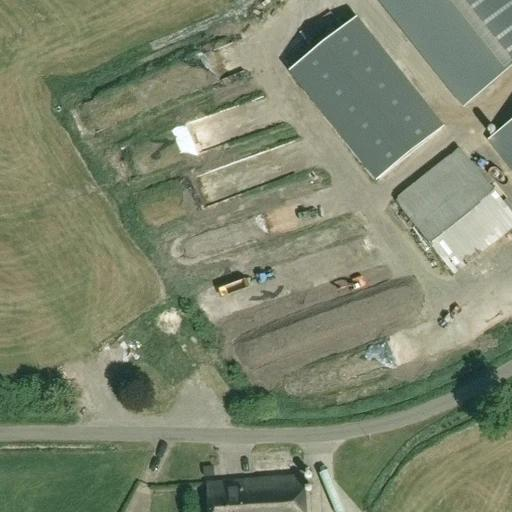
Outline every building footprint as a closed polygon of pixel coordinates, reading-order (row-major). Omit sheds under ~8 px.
[(511,65),(511,0),(379,0),(462,105),(511,65)] [(293,75),(379,181),(443,130),(358,23),(293,75)] [(186,121),(189,157),(203,156),(201,140),(207,139),(206,119),(186,121)] [(511,122),(490,139),(511,166),(511,122)] [(398,195),(453,269),(511,225),(511,205),(466,144),(398,195)] [(243,246),(264,240),(258,216),(237,221),(243,246)] [(214,360),(204,370),(230,396),(240,387),(214,360)] [(209,511),(305,511),(303,476),(208,483),(209,511)]
